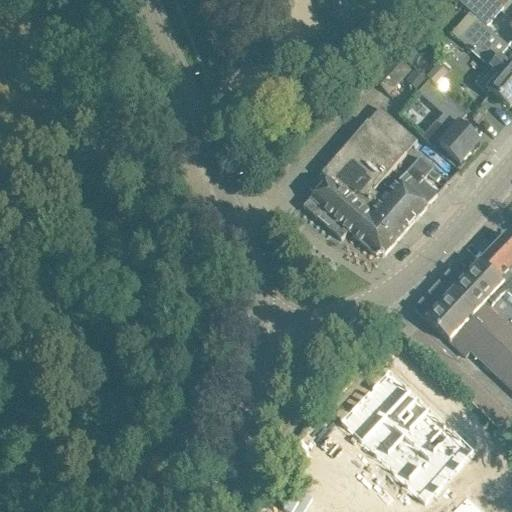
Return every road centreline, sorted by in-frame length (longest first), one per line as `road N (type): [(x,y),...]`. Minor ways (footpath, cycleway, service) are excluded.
road 1 (residential): [(260,335),(242,240),(186,103)]
road 2 (residential): [(186,103),(0,200)]
road 3 (tertiary): [(378,291),(417,266),(511,165)]
road 4 (residential): [(511,415),(415,338),(378,291)]
road 5 (tertiary): [(226,511),(260,335)]
road 6 (tertiary): [(260,335),(333,316),(378,291)]
